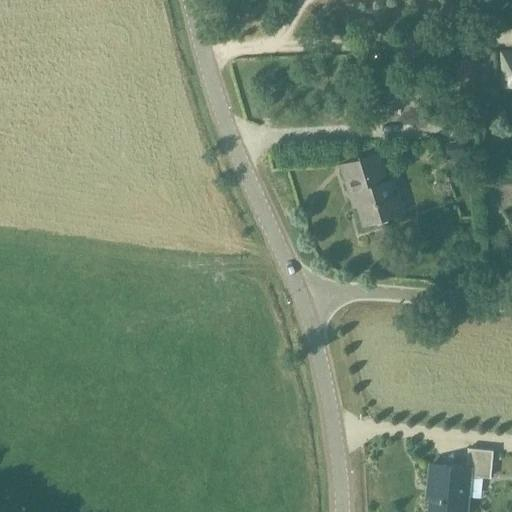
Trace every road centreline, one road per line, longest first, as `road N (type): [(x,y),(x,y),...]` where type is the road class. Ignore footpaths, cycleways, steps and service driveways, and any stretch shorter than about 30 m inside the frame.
road 1 (tertiary): [(301,298),(223,118),(189,0)]
road 2 (tertiary): [(301,298),(330,401),(342,511)]
road 3 (unclassified): [(301,298),(392,295),(511,305)]
